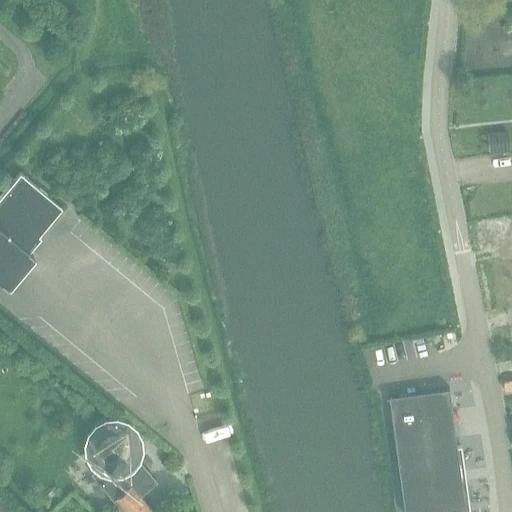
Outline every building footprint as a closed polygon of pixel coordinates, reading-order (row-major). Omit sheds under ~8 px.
[(508,130),(487,132),(489,152),(510,150),(508,130)] [(38,235),(62,207),(20,172),(0,195),(0,281),(8,288),(9,287),(10,288),(36,257),(35,256),(35,255),(26,247),(37,234),(38,235)] [(511,203),(483,209),(487,228),(511,222),(511,203)] [(511,327),(502,329),(503,345),(511,343),(511,327)] [(403,511),(428,511),(465,507),(449,387),(388,395),(403,511)] [(127,439),(125,437),(123,434),(120,432),(117,431),(113,430),(109,431),(106,432),(103,434),(101,437),(99,440),(98,443),(98,447),(98,450),(100,454),(101,456),(103,457),(104,459),(107,460),(109,461),(93,474),(120,506),(114,511),(152,511),(138,495),(154,481),(128,450),(128,447),(128,444),(128,442),(127,439)]
